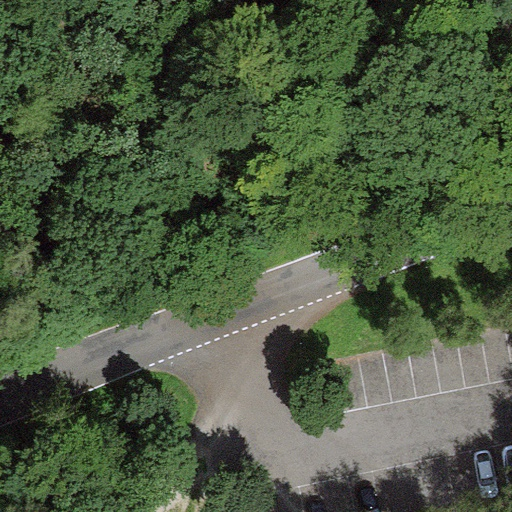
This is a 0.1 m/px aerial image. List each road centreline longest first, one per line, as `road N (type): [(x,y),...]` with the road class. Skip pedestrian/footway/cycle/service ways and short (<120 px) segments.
road 1 (tertiary): [(0,395),(447,230),(511,221)]
road 2 (track): [(186,511),(202,436),(231,390)]
